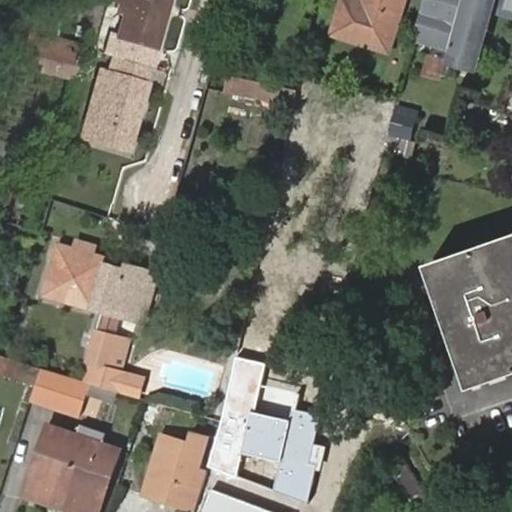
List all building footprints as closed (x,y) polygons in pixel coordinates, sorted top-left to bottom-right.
[(159,46),(171,0),(108,0),(108,1),(130,7),(122,36),(111,33),(105,55),(124,60),(128,61),(150,67),(155,45),(159,46)] [(354,28),(349,45),(391,56),(407,0),(367,0),(367,1),(372,3),(370,11),(365,10),(359,8),(354,28)] [(428,15),(422,35),(438,40),(439,36),(445,38),(448,24),(443,23),(444,19),(485,31),(493,0),(426,0),(423,13),(428,15)] [(332,40),(349,45),(354,28),(359,8),(342,3),(332,40)] [(416,33),(422,35),(428,15),(423,13),(416,33)] [(47,71),(53,39),(34,33),(25,64),(47,71)] [(81,47),(53,39),(47,71),(73,78),(81,47)] [(426,52),(423,76),(444,79),(447,54),(426,52)] [(145,82),(150,67),(128,61),(124,60),(119,76),(108,73),(89,138),(124,149),(130,123),(138,126),(149,84),(145,82)] [(293,105),(297,88),(228,74),(225,90),(293,105)] [(130,123),(124,149),(131,151),(138,126),(130,123)] [(0,140),(0,172),(14,176),(22,147),(0,140)] [(96,253),(98,246),(79,241),(77,248),(96,253)] [(146,321),(160,273),(131,264),(130,268),(105,261),(107,257),(96,253),(77,248),(62,244),(47,292),(146,321)] [(511,245),(482,256),(479,251),(473,253),(475,258),(434,273),(474,382),(511,368),(511,245)] [(88,360),(110,367),(120,370),(128,342),(119,340),(120,336),(98,329),(88,360)] [(0,352),(0,372),(29,379),(33,360),(0,352)] [(267,362),(235,354),(207,468),(238,475),(244,450),(283,460),(275,491),(308,499),(328,417),(293,408),(291,420),(255,411),(267,362)] [(110,367),(104,386),(115,388),(124,391),(129,373),(120,370),(110,367)] [(104,386),(43,369),(33,398),(104,420),(115,388),(104,386)] [(49,429),(27,496),(73,511),(101,511),(120,451),(105,446),(108,436),(81,427),(79,438),(49,429)] [(162,437),(156,457),(199,469),(208,438),(191,432),(187,445),(162,437)] [(197,510),(209,472),(199,469),(156,457),(145,493),(197,510)] [(273,511),(212,489),(203,511),(273,511)]
